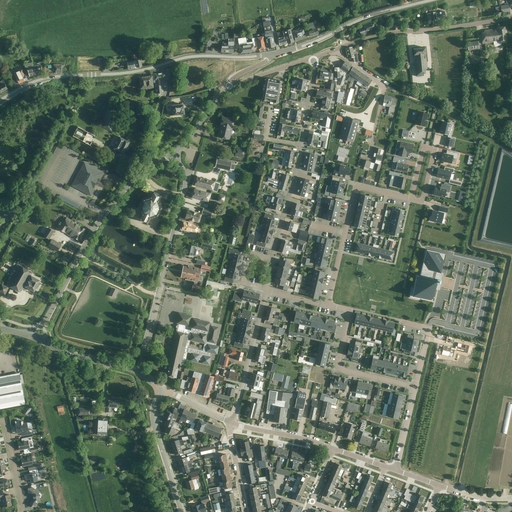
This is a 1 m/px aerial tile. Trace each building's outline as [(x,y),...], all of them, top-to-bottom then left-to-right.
[(495,7),(496,13),(501,13),(510,12),(508,5),(500,6),(495,7)] [(430,13),(431,21),(445,19),(444,11),(435,13),(435,12),(430,13)] [(393,20),(394,28),(404,26),(403,18),(393,20)] [(359,30),(361,35),(366,34),(366,33),(375,30),(373,22),(363,26),(364,28),(359,30)] [(265,37),(267,48),(275,47),(274,45),(275,45),(275,42),(274,42),(273,38),(272,33),(271,26),(264,28),(265,35),(265,37)] [(309,35),(310,37),(314,35),(318,34),(317,28),(315,29),(314,26),(308,28),(308,29),(305,30),(307,36),(309,35)] [(498,29),(485,30),(486,43),(493,43),(494,45),(501,44),(501,43),(506,43),(504,27),(498,28),(498,29)] [(286,36),(288,43),(294,42),(290,29),(277,33),(278,38),(286,36)] [(294,35),(295,41),(305,38),(303,30),(301,31),(299,32),(299,30),(293,32),(293,33),(294,33),(294,35)] [(253,46),(252,42),(251,38),(246,39),(246,37),(238,39),(239,44),(239,47),(240,54),(254,52),(254,50),(258,50),(257,45),(253,46)] [(257,45),(258,50),(267,48),(265,37),(252,39),(252,42),(253,46),(257,45)] [(278,40),(280,46),(287,44),(285,37),(278,39),(278,40)] [(221,46),(221,52),(233,53),(234,46),(234,42),(228,42),(228,46),(221,46)] [(477,49),(478,51),(479,51),(478,42),(467,43),(468,50),(477,49)] [(352,47),(346,49),(348,58),(351,58),(352,61),(355,63),(359,62),(357,56),(358,56),(357,53),(356,54),(355,51),(353,51),(352,47)] [(414,55),(416,77),(424,76),(423,70),(427,69),(426,54),(425,48),(413,49),(414,55)] [(136,55),(131,55),(132,62),(127,63),(128,69),(135,68),(134,66),(137,66),(137,68),(142,67),(141,60),(137,61),(136,55)] [(478,56),(469,57),(470,64),(479,63),(478,56)] [(338,85),(341,86),(346,73),(351,66),(345,62),(341,68),(334,68),(334,72),(335,78),(340,78),(341,78),(338,85)] [(33,66),(32,63),(24,64),(26,71),(28,71),(30,77),(34,76),(32,69),(34,69),(33,66)] [(56,72),(56,73),(62,73),(62,64),(53,65),(53,68),(55,68),(55,72),(56,72)] [(32,69),(34,76),(42,74),(40,67),(40,65),(33,66),(34,69),(32,69)] [(347,75),(353,78),(358,71),(353,67),(348,73),(347,75)] [(13,80),(16,86),(19,84),(27,80),(24,76),(22,70),(14,74),(17,79),(13,80)] [(330,80),(332,80),(334,74),(320,71),(319,78),(330,80)] [(358,71),(353,78),(357,82),(363,74),(358,71)] [(154,74),(156,94),(163,93),(162,80),(169,79),(169,72),(154,74)] [(362,85),(367,77),(363,74),(357,82),(362,85)] [(152,76),(139,77),(141,89),(154,88),(152,76)] [(363,87),(366,89),(368,87),(372,81),(367,77),(362,85),(361,87),(363,88),(363,87)] [(273,103),(278,104),(282,82),(277,81),(270,80),(270,79),(266,79),(262,101),(266,101),(273,102),(273,103)] [(291,98),(295,98),(296,93),(294,92),(295,87),(297,88),(296,89),(305,91),(306,86),(292,83),(291,87),(290,92),(292,92),(291,98)] [(321,108),(328,110),(331,93),(331,91),(328,90),(327,93),(317,91),(316,97),(322,99),(321,108)] [(388,115),(393,116),(395,105),(394,105),(396,99),(392,98),(385,96),(383,103),(383,106),(389,107),(388,115)] [(172,111),(171,112),(171,114),(173,115),(181,115),(183,115),(184,114),(183,104),(178,105),(177,103),(174,104),(174,105),(173,105),(173,111),(172,111)] [(110,110),(105,122),(113,125),(118,114),(110,110)] [(321,126),(329,128),(331,115),(321,113),(313,111),(312,118),(320,120),(323,120),(321,126)] [(416,124),(424,126),(427,114),(419,112),(418,115),(417,114),(415,120),(417,120),(416,124)] [(291,121),(299,122),(300,117),(285,114),(285,118),(289,119),(288,120),(291,121)] [(218,137),(229,140),(230,136),(229,136),(231,128),(232,128),(235,119),(222,117),(220,126),(222,126),(221,132),(220,131),(218,137)] [(353,141),(358,122),(346,119),(341,137),(353,141)] [(448,135),(451,124),(443,122),(440,133),(448,135)] [(277,135),(283,136),(284,132),(297,134),(298,129),(285,126),(285,124),(279,123),(277,135)] [(73,136),(91,145),(96,135),(78,127),(73,136)] [(253,130),(251,139),(253,139),(263,141),(264,136),(263,135),(260,135),(260,131),(253,130)] [(308,139),(318,140),(319,137),(316,137),(316,135),(313,135),(314,132),(309,131),(309,134),(308,139)] [(326,142),(328,142),(329,132),(322,131),(320,141),(326,142)] [(124,154),(130,142),(120,137),(118,141),(116,141),(115,143),(116,145),(114,149),(124,154)] [(320,147),(324,148),(326,142),(318,141),(318,140),(308,139),(307,143),(317,145),(320,146),(320,147)] [(413,145),(398,141),(400,142),(399,150),(396,150),(395,155),(405,157),(406,153),(408,152),(411,153),(413,145)] [(235,156),(243,158),(245,149),(237,147),(235,156)] [(373,170),(379,172),(381,165),(380,165),(381,161),(383,150),(375,147),(372,158),(376,160),(374,164),(371,163),(371,162),(363,159),(361,166),(369,169),(369,168),(374,169),(373,170)] [(287,158),(292,159),(293,151),(288,150),(288,151),(284,150),(284,153),(285,153),(284,158),(287,158)] [(457,159),(458,153),(447,150),(446,154),(443,153),(443,154),(442,154),(440,160),(441,160),(441,161),(451,164),(451,163),(455,164),(456,159),(457,159)] [(304,161),(315,164),(316,160),(313,159),(314,155),(306,153),(304,161)] [(320,155),(319,161),(328,164),(330,158),(320,155)] [(394,157),(392,162),(397,163),(395,170),(396,170),(407,172),(407,173),(409,165),(408,165),(407,165),(405,164),(406,160),(407,160),(394,157)] [(287,158),(284,158),(283,158),(281,165),(285,166),(291,167),(292,159),(287,158)] [(229,170),(231,163),(217,160),(216,167),(229,170)] [(315,164),(304,161),(303,170),(311,172),(312,167),(314,168),(315,164)] [(84,162),(72,186),(91,196),(95,189),(93,188),(98,179),(100,179),(103,173),(84,162)] [(335,168),(333,175),(340,177),(340,173),(348,175),(349,172),(350,168),(349,168),(350,167),(340,165),(339,169),(335,168)] [(438,169),(436,177),(449,180),(451,172),(453,173),(454,169),(445,167),(444,170),(438,169)] [(389,171),(389,175),(394,176),(393,180),(390,179),(389,185),(403,189),(406,178),(398,177),(399,173),(389,171)] [(281,182),(287,183),(289,176),(284,174),(280,173),(279,177),(283,178),(281,182)] [(313,173),(311,180),(319,182),(321,175),(313,173)] [(197,177),(195,186),(213,191),(215,182),(197,177)] [(330,186),(344,189),(345,183),(339,182),(340,179),(332,177),(330,186)] [(298,186),(309,189),(310,185),(308,184),(309,180),(301,178),(298,186)] [(287,183),(281,182),(275,180),(274,184),(273,187),(279,189),(284,191),(287,183)] [(442,184),(441,188),(438,187),(438,188),(435,187),(434,190),(433,190),(432,194),(444,197),(445,192),(449,192),(450,186),(442,184)] [(309,189),(298,186),(296,194),(304,197),(305,193),(308,193),(309,189)] [(342,195),(344,189),(330,186),(329,192),(330,193),(329,196),(336,197),(336,194),(342,195)] [(195,189),(192,198),(206,202),(209,193),(195,189)] [(141,219),(147,223),(150,218),(157,216),(160,209),(158,201),(161,196),(154,193),(151,198),(144,200),(140,207),(143,215),(141,219)] [(359,201),(371,204),(372,197),(361,194),(359,201)] [(269,202),(280,205),(282,199),(275,197),(273,196),(272,198),(267,197),(266,200),(269,201),(269,202)] [(78,208),(80,206),(68,199),(66,202),(78,208)] [(272,209),(278,211),(280,205),(269,202),(269,201),(266,200),(266,202),(268,203),(268,204),(273,206),(272,209)] [(369,210),(371,204),(359,201),(357,207),(358,208),(358,207),(369,210)] [(291,209),(306,213),(307,210),(299,207),(300,204),(293,202),(291,209)] [(358,208),(356,214),(368,217),(369,210),(358,207),(358,208)] [(434,221),(441,223),(442,219),(444,219),(446,212),(447,208),(440,207),(439,211),(438,212),(432,211),(431,217),(430,216),(428,221),(433,222),(434,221)] [(204,208),(202,213),(211,216),(213,211),(204,208)] [(393,208),(391,215),(403,217),(404,211),(393,208)] [(303,212),(291,209),(290,215),(296,217),(297,216),(300,217),(301,214),(302,215),(303,212)] [(188,210),(185,219),(199,223),(201,214),(188,210)] [(264,226),(274,229),(276,221),(272,220),(274,216),(265,213),(264,218),(266,218),(264,226)] [(368,217),(356,214),(355,220),(366,223),(368,217)] [(403,217),(391,215),(390,221),(401,224),(403,217)] [(69,233),(78,240),(85,230),(81,227),(67,218),(59,229),(64,233),(65,232),(68,234),(69,233)] [(365,230),(366,223),(355,220),(353,227),(365,230)] [(390,221),(388,228),(400,230),(401,224),(390,221)] [(197,233),(202,235),(204,228),(199,226),(184,222),(182,229),(197,233)] [(291,232),(296,233),(299,225),(287,222),(285,230),(291,232)] [(264,226),(262,234),(272,236),(274,229),(264,226)] [(49,239),(54,231),(48,228),(43,236),(49,239)] [(400,230),(388,228),(386,234),(398,237),(400,230)] [(298,239),(306,241),(308,232),(300,230),(298,239)] [(256,245),(264,247),(266,243),(269,244),(272,236),(262,234),(259,241),(258,241),(256,245)] [(230,235),(228,244),(235,245),(237,236),(230,235)] [(330,245),(332,240),(320,237),(319,243),(330,245)] [(48,246),(57,252),(61,245),(52,239),(48,246)] [(280,246),(290,249),(292,242),(282,239),(280,246)] [(201,246),(212,249),(215,250),(217,245),(213,244),(203,240),(201,246)] [(298,240),(297,245),(299,246),(298,251),(304,252),(307,242),(298,240)] [(329,251),(330,245),(319,243),(318,248),(329,251)] [(186,255),(195,257),(197,247),(194,246),(189,245),(186,255)] [(293,249),(290,249),(280,246),(278,252),(285,254),(286,251),(302,255),(303,252),(293,249)] [(319,248),(318,253),(328,256),(329,251),(318,248),(319,248)] [(231,262),(241,264),(243,256),(240,255),(241,251),(230,249),(229,253),(233,254),(231,262)] [(444,254),(426,250),(420,277),(417,276),(414,289),(412,288),(410,297),(419,300),(419,298),(432,301),(435,287),(438,288),(439,284),(438,284),(438,283),(439,283),(439,282),(439,283),(438,282),(438,280),(439,280),(440,280),(439,280),(439,278),(440,279),(441,275),(440,275),(444,254)] [(314,258),(316,259),(327,261),(328,256),(318,253),(315,253),(314,258)] [(279,266),(288,268),(290,263),(293,264),(294,260),(286,258),(285,261),(280,260),(279,266)] [(231,262),(229,270),(239,272),(241,264),(231,262)] [(9,286),(20,293),(24,286),(29,277),(31,272),(20,266),(9,286)] [(182,272),(199,275),(200,269),(189,266),(188,267),(183,266),(182,272)] [(277,272),(287,274),(288,268),(279,266),(277,272)] [(224,281),(233,283),(234,279),(237,280),(239,272),(229,270),(228,277),(225,277),(224,281)] [(194,282),(193,285),(197,286),(199,275),(182,272),(181,277),(186,278),(186,280),(194,282)] [(286,280),(287,274),(277,272),(276,277),(286,280)] [(30,278),(29,277),(24,286),(34,292),(40,281),(31,276),(30,278)] [(279,288),(287,290),(288,286),(287,286),(289,280),(286,280),(276,277),(274,283),(279,285),(279,288)] [(8,288),(2,284),(0,287),(0,291),(5,294),(8,288)] [(115,297),(119,290),(113,287),(109,294),(115,297)] [(233,300),(241,302),(242,300),(249,302),(252,292),(244,290),(243,294),(235,292),(233,300)] [(252,292),(249,302),(257,304),(260,294),(252,292)] [(241,326),(251,329),(253,321),(249,320),(251,312),(243,310),(242,314),(239,313),(238,318),(243,319),(243,320),(241,326)] [(293,322),(299,323),(302,313),(296,312),(293,322)] [(168,366),(169,367),(167,376),(176,378),(178,368),(179,369),(180,365),(182,365),(185,365),(187,352),(192,353),(190,361),(198,362),(198,360),(202,361),(201,363),(209,365),(211,357),(210,357),(210,353),(217,354),(219,346),(214,345),(215,343),(217,335),(219,327),(209,325),(210,323),(194,319),(192,328),(188,328),(189,326),(190,326),(192,316),(179,313),(177,323),(179,324),(177,331),(176,331),(175,335),(173,346),(174,346),(173,352),(172,352),(168,366)] [(265,319),(274,322),(274,319),(272,318),(272,314),(267,313),(265,319)] [(299,323),(299,324),(304,326),(307,314),(302,313),(299,323)] [(307,314),(304,326),(310,327),(310,326),(312,316),(307,314)] [(321,328),(320,328),(320,329),(326,331),(329,320),(323,318),(321,328)] [(334,321),(329,320),(326,331),(332,332),(334,321)] [(389,322),(386,331),(392,332),(391,335),(395,336),(396,329),(393,328),(394,323),(389,322)] [(241,326),(239,334),(249,337),(251,329),(241,326)] [(262,334),(268,335),(268,332),(272,333),(273,330),(263,327),(262,334)] [(274,334),(281,335),(281,334),(284,335),(285,329),(282,329),(283,328),(276,327),(274,334)] [(234,346),(242,348),(243,344),(247,345),(249,337),(239,334),(237,342),(235,341),(234,346)] [(271,347),(277,349),(278,349),(278,344),(279,344),(280,341),(275,339),(275,340),(267,338),(268,335),(262,334),(260,340),(266,342),(272,343),(271,347)] [(408,334),(406,343),(417,346),(418,340),(413,339),(414,336),(408,334)] [(348,350),(359,352),(362,343),(361,343),(362,341),(356,339),(356,342),(355,342),(355,345),(350,344),(348,350)] [(441,345),(438,354),(450,357),(452,350),(465,353),(467,345),(455,342),(454,346),(453,345),(452,347),(449,347),(450,344),(445,343),(444,345),(441,345)] [(417,346),(406,343),(403,352),(410,354),(411,351),(416,352),(417,346)] [(266,353),(279,356),(280,349),(278,349),(277,349),(271,347),(270,351),(264,349),(258,348),(256,354),(265,356),(266,353)] [(236,360),(241,361),(243,353),(239,351),(239,350),(230,348),(229,354),(237,356),(236,360)] [(357,361),(359,352),(348,350),(347,355),(352,357),(351,360),(357,361)] [(261,363),(264,364),(266,356),(265,356),(256,354),(255,361),(261,362),(261,363)] [(222,356),(220,365),(227,367),(229,357),(222,356)] [(228,378),(237,380),(238,373),(234,372),(235,370),(230,369),(230,371),(230,372),(226,371),(226,370),(222,369),(220,375),(225,376),(225,374),(229,375),(228,378)] [(188,391),(209,397),(212,386),(213,386),(214,381),(213,380),(214,377),(207,374),(194,371),(192,377),(192,379),(187,377),(186,381),(182,380),(181,385),(180,388),(184,389),(184,388),(188,389),(188,391)] [(252,373),(250,379),(259,381),(261,376),(263,376),(264,373),(258,371),(257,374),(252,373)] [(275,372),(273,379),(282,382),(284,375),(275,372)] [(0,409),(25,404),(20,375),(0,378),(0,409)] [(339,389),(342,378),(336,376),(334,381),(331,381),(329,388),(333,389),(333,388),(339,389)] [(340,388),(345,389),(344,392),(348,392),(350,385),(347,384),(348,379),(342,378),(339,389),(340,388)] [(250,379),(249,384),(254,386),(253,389),(259,391),(260,387),(258,386),(259,381),(250,379)] [(352,392),(361,394),(364,383),(358,382),(357,387),(353,386),(352,392)] [(364,383),(361,394),(371,397),(372,390),(369,389),(370,384),(364,383)] [(222,401),(228,403),(230,397),(232,398),(234,389),(229,388),(227,396),(223,395),(222,401)] [(215,400),(222,401),(223,395),(220,394),(221,390),(218,389),(217,393),(215,400)] [(285,408),(288,409),(290,397),(290,393),(269,390),(267,410),(271,410),(275,411),(273,421),(283,423),(285,408)] [(293,420),(300,421),(301,417),(302,417),(303,413),(302,413),(305,400),(306,394),(298,392),(295,408),(292,407),(291,413),(295,413),(293,420)] [(392,399),(402,402),(403,396),(393,394),(392,399)] [(320,416),(328,418),(331,403),(335,404),(337,399),(334,398),(334,399),(325,397),(324,401),(320,416)] [(115,400),(108,400),(108,404),(107,404),(106,412),(111,412),(111,407),(118,407),(118,400),(117,400),(115,400)] [(257,404),(251,403),(250,406),(249,406),(247,412),(248,412),(247,416),(254,418),(255,411),(260,412),(262,401),(258,400),(257,404)] [(309,419),(314,420),(318,401),(312,400),(311,405),(312,405),(312,407),(309,419)] [(356,413),(358,405),(348,402),(346,410),(356,413)] [(399,413),(400,407),(390,405),(388,404),(387,410),(399,413)] [(178,417),(181,410),(175,408),(172,414),(166,411),(164,417),(167,419),(171,420),(172,417),(176,419),(177,416),(178,417)] [(183,411),(181,410),(178,417),(180,418),(181,417),(187,419),(190,412),(184,409),(183,411)] [(398,419),(399,413),(387,410),(385,416),(398,419)] [(190,412),(187,419),(193,422),(196,414),(190,412)] [(98,435),(106,435),(106,434),(107,419),(99,418),(98,433),(98,435)] [(172,428),(172,427),(174,421),(171,420),(167,419),(164,425),(168,426),(172,428)] [(202,434),(207,436),(208,433),(207,433),(211,424),(199,420),(196,429),(203,432),(202,434)] [(27,423),(23,423),(23,422),(19,422),(20,424),(16,425),(16,427),(15,428),(16,430),(16,431),(17,431),(17,433),(26,431),(27,435),(33,434),(33,430),(28,431),(27,423)] [(334,433),(336,427),(321,422),(319,428),(334,433)] [(355,426),(348,423),(343,436),(351,439),(355,426)] [(217,440),(221,441),(224,435),(220,434),(222,429),(211,424),(207,433),(208,433),(218,437),(217,440)] [(165,432),(172,435),(175,429),(172,427),(172,428),(168,426),(165,432)] [(359,442),(370,446),(372,439),(372,438),(367,436),(368,434),(363,432),(362,436),(359,442)] [(18,442),(20,450),(30,448),(28,440),(27,437),(21,439),(22,441),(18,442)] [(375,448),(386,452),(388,445),(383,443),(384,440),(380,439),(379,442),(378,441),(375,448)] [(171,442),(173,448),(184,445),(186,444),(186,442),(184,443),(182,440),(179,441),(179,440),(171,442)] [(243,455),(244,459),(253,457),(251,449),(250,450),(248,441),(246,442),(246,440),(242,441),(243,442),(241,443),(242,448),(240,448),(241,456),(243,455)] [(173,448),(175,455),(183,452),(181,449),(185,448),(184,445),(173,448)] [(258,461),(259,468),(266,467),(265,460),(264,446),(255,447),(255,454),(258,454),(258,461)] [(209,447),(199,449),(201,455),(210,453),(209,447)] [(304,454),(298,453),(297,460),(294,469),(297,470),(298,464),(299,464),(300,461),(303,462),(304,454)] [(218,456),(219,462),(227,461),(226,454),(218,456)] [(304,470),(309,471),(311,464),(311,465),(312,462),(315,463),(317,457),(310,456),(307,466),(305,465),(304,470)] [(23,467),(33,465),(31,457),(21,459),(23,467)] [(192,460),(188,461),(187,457),(179,460),(181,467),(193,463),(192,460)] [(188,464),(181,467),(182,470),(181,470),(182,473),(183,473),(183,474),(188,472),(190,471),(189,468),(195,466),(193,463),(188,464)] [(333,470),(344,474),(346,471),(340,469),(342,466),(336,463),(333,470)] [(244,466),(246,475),(253,473),(256,473),(255,469),(253,470),(252,465),(244,466)] [(31,482),(38,481),(38,480),(40,479),(39,472),(38,472),(37,469),(29,471),(30,474),(24,475),(25,480),(30,479),(31,482)] [(330,476),(336,478),(338,475),(343,478),(344,474),(333,470),(330,476)] [(362,480),(364,481),(370,484),(373,477),(367,475),(365,478),(360,476),(361,473),(356,471),(353,477),(359,479),(362,480)] [(186,482),(188,490),(194,488),(195,490),(199,488),(196,479),(199,478),(197,473),(190,475),(192,480),(186,482)] [(253,473),(246,475),(248,484),(255,482),(254,476),(257,476),(256,473),(253,473)] [(223,482),(231,481),(229,474),(222,475),(223,482)] [(300,479),(297,477),(296,479),(299,481),(300,481),(306,484),(309,478),(302,475),(300,479)] [(334,485),(339,487),(340,484),(335,482),(336,478),(330,476),(328,482),(334,485)] [(297,487),(304,489),(306,484),(300,481),(299,481),(296,479),(291,477),(290,480),(295,482),(294,485),(297,487)] [(231,481),(223,482),(219,483),(219,486),(224,485),(224,489),(232,487),(231,481)] [(364,481),(361,488),(367,490),(370,484),(364,481)] [(325,489),(340,495),(342,492),(332,488),(334,485),(328,482),(325,489)] [(386,482),(383,488),(389,491),(392,484),(386,482)] [(31,487),(27,488),(28,492),(27,493),(30,495),(31,494),(32,495),(33,498),(30,503),(31,507),(35,506),(40,500),(40,498),(41,496),(41,494),(38,492),(38,491),(36,489),(37,488),(36,484),(31,485),(31,487)] [(284,488),(286,489),(301,495),(304,489),(297,487),(296,489),(293,488),(293,489),(285,485),(284,488)] [(361,488),(359,494),(365,496),(367,490),(361,488)] [(381,495),(386,497),(388,494),(393,496),(395,493),(392,492),(389,491),(383,488),(381,495)] [(292,498),(299,501),(301,495),(286,489),(285,491),(291,493),(290,494),(293,495),(292,498)] [(331,498),(339,501),(342,496),(340,495),(325,489),(322,495),(328,498),(330,494),(332,495),(331,498)] [(415,500),(421,503),(424,497),(418,494),(417,497),(409,493),(410,490),(406,489),(404,495),(405,496),(415,500)] [(2,499),(3,507),(12,505),(10,495),(4,496),(3,490),(0,490),(0,501),(1,501),(1,499),(2,499)] [(213,504),(218,503),(217,497),(220,496),(220,493),(213,494),(215,500),(212,501),(213,504)] [(227,501),(234,500),(233,493),(225,494),(226,498),(222,498),(222,502),(224,502),(227,501)] [(250,495),(251,501),(259,499),(258,496),(260,496),(260,493),(250,495)] [(356,500),(362,503),(365,496),(359,494),(356,500)] [(202,503),(210,501),(208,495),(200,498),(202,503)] [(381,495),(378,501),(384,504),(386,505),(388,502),(385,501),(386,497),(381,495)] [(412,506),(418,509),(421,503),(415,500),(405,496),(404,499),(414,503),(412,506)] [(354,499),(351,498),(350,498),(349,501),(355,503),(353,507),(359,509),(362,503),(356,500),(354,499)] [(235,506),(234,500),(227,501),(224,502),(226,508),(235,506)] [(375,508),(386,511),(388,509),(383,507),(384,504),(378,501),(375,508)] [(409,511),(416,511),(418,509),(412,506),(401,501),(400,504),(411,509),(409,511)] [(283,508),(292,511),(294,511),(296,507),(289,504),(288,506),(285,505),(285,506),(279,503),(278,506),(281,507),(283,508)]
